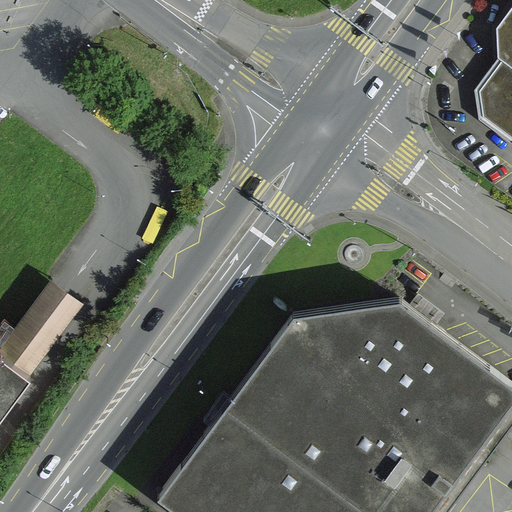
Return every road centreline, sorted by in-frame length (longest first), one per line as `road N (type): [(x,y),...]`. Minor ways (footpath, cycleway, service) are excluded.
road 1 (primary): [(33,511),(322,121)]
road 2 (unknown): [(0,56),(115,140),(130,166),(131,193),(101,259)]
road 3 (residential): [(511,262),(322,121)]
road 4 (unclassified): [(155,0),(322,121)]
road 5 (primary): [(322,121),(415,0)]
